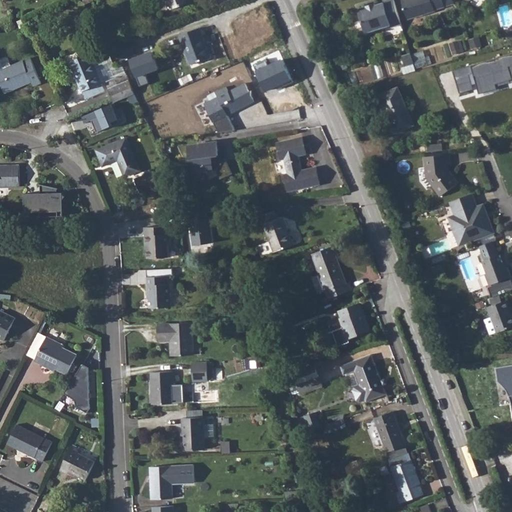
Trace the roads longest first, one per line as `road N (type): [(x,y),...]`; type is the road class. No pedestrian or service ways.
road 1 (residential): [(0,135),(67,163),(104,227),(120,511)]
road 2 (secondary): [(400,283),(283,0)]
road 3 (track): [(314,511),(236,247)]
road 4 (residential): [(400,283),(381,297),(462,511)]
road 5 (secondary): [(485,511),(400,283)]
road 6 (unknown): [(244,211),(226,152),(230,129),(238,119),(328,99)]
road 7 (unknown): [(244,211),(362,186)]
